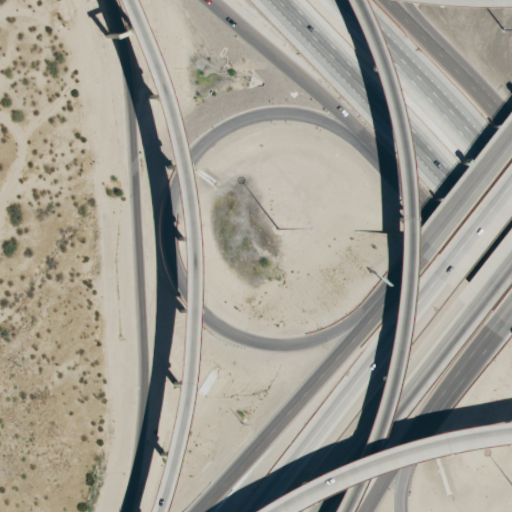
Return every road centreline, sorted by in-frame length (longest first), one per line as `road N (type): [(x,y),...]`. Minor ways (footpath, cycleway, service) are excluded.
road 1 (secondary): [(416,258),(333,332),(304,343),(255,342),(215,327),(194,306),(168,257),(164,224),(193,151),(221,127),(256,113),(327,122),(415,185)]
road 2 (motorway): [(338,511),(370,445),(388,380),(403,255),(390,124),(350,0)]
road 3 (motorway): [(115,0),(154,105),(180,238),(177,390),(147,511)]
road 4 (secondary): [(112,0),(127,62),(145,372),(123,511)]
road 5 (secondary): [(213,0),(332,103),(511,285)]
road 6 (motorway): [(277,0),(511,243)]
road 7 (secondary): [(416,258),(199,511)]
road 8 (motorway): [(447,265),(255,511)]
road 9 (motorway): [(312,511),(480,297)]
road 10 (motorway): [(511,429),(392,452),(258,511)]
road 11 (motorway): [(511,170),(346,0)]
road 12 (motorway): [(511,159),(363,0)]
road 13 (secondary): [(511,129),(387,0)]
road 14 (secondary): [(511,129),(426,243)]
